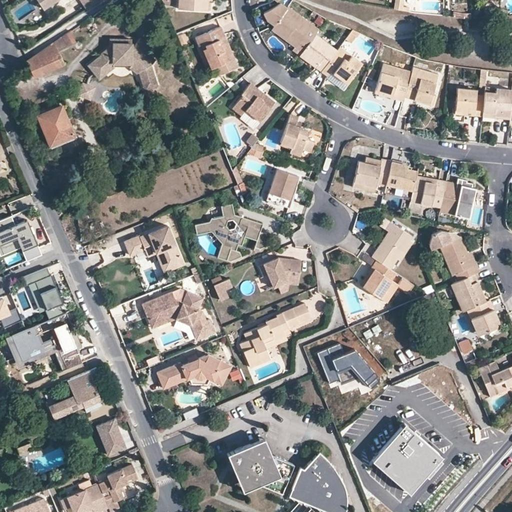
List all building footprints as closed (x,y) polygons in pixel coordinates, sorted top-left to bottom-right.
[(88,7),(83,0),(78,0),(84,9),(88,7)] [(178,0),(178,9),(206,11),(206,0),(178,0)] [(275,21),(288,5),(283,0),(276,0),(264,6),(268,15),(275,21)] [(314,33),(317,28),(288,5),(275,21),(273,24),(295,42),(293,45),(300,50),(314,33)] [(455,10),(454,15),(470,20),(471,15),(455,10)] [(271,27),(293,45),(295,42),(273,24),(271,27)] [(194,37),(200,49),(205,47),(213,66),(217,75),(237,67),(233,57),(230,59),(224,44),(227,43),(220,26),(194,37)] [(357,32),(351,29),(345,37),(351,41),(357,32)] [(65,64),(58,48),(75,41),(70,30),(27,60),(35,77),(65,64)] [(336,49),(314,33),(300,50),(310,58),(308,60),(321,70),(336,49)] [(150,61),(155,56),(148,50),(153,45),(140,34),(134,41),(131,41),(131,39),(120,41),(117,45),(110,46),(101,52),(102,53),(88,64),(95,74),(102,69),(106,70),(107,71),(114,66),(113,62),(129,61),(129,64),(137,70),(139,69),(142,77),(155,73),(150,61)] [(117,45),(120,41),(131,39),(131,36),(110,38),(110,46),(117,45)] [(233,57),(227,43),(224,44),(230,59),(233,57)] [(339,46),(336,49),(321,70),(327,74),(330,71),(347,84),(362,63),(339,46)] [(200,49),(199,49),(208,69),(213,66),(205,47),(200,49)] [(300,51),(297,53),(308,60),(310,58),(300,50),(300,51)] [(402,100),(404,96),(411,72),(382,63),(374,92),(402,100)] [(370,66),(366,75),(371,77),(374,68),(370,66)] [(412,67),(411,72),(404,96),(432,104),(435,94),(431,93),(437,75),(412,67)] [(98,78),(107,71),(106,70),(102,69),(95,74),(98,78)] [(330,71),(327,74),(326,76),(343,88),(347,84),(330,71)] [(158,82),(155,73),(142,77),(146,86),(158,82)] [(240,114),(244,109),(258,120),(273,101),(249,81),(241,93),(241,94),(231,107),(240,114)] [(78,95),(91,99),(95,86),(82,83),(78,95)] [(511,89),(486,87),(485,97),(483,117),(511,120),(511,104),(511,89)] [(483,117),(485,97),(477,96),(477,90),(458,89),(456,110),(475,112),(474,117),(483,117)] [(38,116),(49,144),(73,134),(62,105),(38,116)] [(308,129),(300,126),(295,125),(297,120),(298,116),(290,113),(280,141),(292,146),(290,151),(300,154),(303,147),(310,150),(314,140),(306,136),(308,129)] [(73,134),(49,144),(50,147),(75,137),(73,134)] [(257,142),(255,149),(262,151),(264,145),(257,142)] [(303,147),(300,154),(307,157),(310,150),(303,147)] [(262,151),(255,149),(253,154),(260,157),(262,151)] [(389,184),(394,163),(394,161),(384,159),(384,161),(369,157),(368,162),(360,160),(354,186),(375,191),(377,184),(388,186),(389,184)] [(418,178),(419,175),(420,172),(410,170),(410,167),(394,163),(389,184),(388,186),(387,194),(414,200),(418,178)] [(299,175),(276,167),(265,199),(288,207),(299,175)] [(419,175),(418,178),(439,183),(440,179),(419,175)] [(444,209),(450,182),(440,179),(439,183),(418,178),(414,200),(413,202),(444,209)] [(457,188),(458,183),(450,182),(444,209),(443,212),(469,218),(475,192),(466,190),(457,188)] [(208,220),(194,224),(197,234),(210,230),(220,243),(216,256),(225,259),(229,248),(235,250),(237,243),(240,244),(243,235),(247,226),(258,230),(261,224),(232,213),(230,203),(219,206),(222,214),(213,218),(209,216),(208,220)] [(80,212),(62,219),(75,250),(84,246),(86,245),(78,227),(85,224),(80,212)] [(33,233),(30,226),(27,219),(15,224),(11,215),(0,219),(0,246),(0,247),(18,240),(20,246),(26,260),(41,254),(33,233)] [(384,229),(390,221),(383,217),(378,225),(384,229)] [(384,229),(388,231),(393,223),(390,221),(384,229)] [(393,223),(388,231),(371,256),(376,259),(389,268),(397,257),(408,240),(411,235),(393,223)] [(143,250),(145,255),(154,251),(155,254),(161,252),(168,270),(183,264),(167,226),(139,237),(138,236),(123,242),(128,255),(143,250)] [(267,242),(262,232),(258,230),(247,226),(243,235),(255,239),(252,245),(257,247),(267,242)] [(462,238),(456,234),(442,231),(437,233),(434,246),(435,249),(442,246),(462,238)] [(474,267),(468,254),(462,238),(442,246),(454,276),(457,275),(460,282),(476,275),(481,273),(478,266),(474,267)] [(0,254),(20,246),(18,240),(0,247),(0,246),(0,254)] [(408,240),(397,257),(400,259),(411,242),(408,240)] [(239,254),(237,250),(235,250),(229,248),(225,259),(227,259),(239,254)] [(161,252),(155,254),(162,272),(168,270),(161,252)] [(474,267),(478,266),(471,252),(468,254),(474,267)] [(300,259),(290,259),(290,263),(280,262),(278,258),(269,261),(281,293),(287,291),(288,283),(299,284),(300,259)] [(389,268),(376,259),(372,266),(376,269),(364,287),(382,299),(393,282),(398,274),(389,268)] [(281,293),(269,261),(259,265),(263,276),(268,275),(273,287),(277,286),(280,293),(281,293)] [(376,269),(372,266),(360,284),(364,287),(376,269)] [(61,297),(51,274),(50,274),(47,267),(23,276),(26,284),(28,283),(35,281),(46,308),(44,309),(48,318),(49,318),(64,312),(60,303),(58,298),(61,297)] [(476,275),(460,282),(453,285),(464,313),(469,311),(488,302),(476,275)] [(228,278),(213,284),(216,292),(224,289),(232,286),(228,278)] [(413,284),(404,278),(399,286),(408,292),(413,284)] [(46,308),(35,281),(28,283),(39,311),(44,309),(46,308)] [(399,286),(393,282),(382,299),(387,303),(399,286)] [(172,290),(158,296),(141,303),(147,317),(151,315),(155,325),(170,319),(170,317),(174,315),(175,317),(190,323),(195,337),(213,330),(208,317),(204,318),(200,309),(200,307),(198,307),(203,295),(187,289),(183,301),(175,298),(172,290)] [(224,289),(216,292),(219,300),(227,297),(224,289)] [(13,323),(5,303),(2,304),(0,299),(0,319),(1,321),(3,327),(13,323)] [(491,301),(488,302),(469,311),(480,336),(502,327),(491,301)] [(285,335),(285,334),(283,328),(287,326),(310,316),(305,302),(276,315),(277,317),(265,322),(265,323),(243,333),(246,340),(239,343),(249,366),(269,358),(265,348),(263,342),(272,338),(273,340),(285,335)] [(73,330),(66,311),(64,312),(49,318),(56,336),(39,343),(32,326),(11,334),(13,340),(12,341),(20,359),(21,358),(24,364),(58,350),(65,368),(81,361),(75,348),(68,332),(73,330)] [(155,325),(151,315),(147,317),(151,327),(155,325)] [(80,346),(73,330),(68,332),(75,348),(80,346)] [(20,370),(56,355),(62,369),(65,368),(58,350),(24,364),(21,358),(20,359),(12,341),(13,340),(11,334),(6,336),(20,370)] [(287,339),(285,335),(273,340),(272,338),(263,342),(265,348),(287,339)] [(459,343),(467,363),(477,358),(469,339),(459,343)] [(343,353),(339,343),(317,352),(328,382),(339,378),(341,382),(357,375),(369,387),(378,380),(376,377),(377,375),(355,349),(343,353)] [(489,395),(506,388),(505,385),(511,382),(511,376),(511,375),(511,374),(511,352),(511,353),(511,355),(511,362),(498,368),(494,360),(478,367),(489,395)] [(229,363),(207,353),(197,358),(188,361),(181,364),(180,362),(156,371),(162,387),(188,376),(194,374),(194,375),(195,376),(196,376),(197,377),(198,377),(199,377),(200,377),(201,377),(201,376),(202,376),(202,375),(203,375),(204,374),(209,376),(221,382),(229,363)] [(97,374),(93,367),(71,376),(77,393),(53,403),(58,415),(89,402),(91,407),(101,403),(91,376),(97,374)] [(242,375),(238,367),(229,370),(233,379),(242,375)] [(209,376),(204,374),(203,375),(202,375),(202,376),(201,376),(201,377),(200,377),(199,377),(198,377),(197,377),(196,376),(195,376),(194,375),(194,374),(188,376),(191,383),(207,383),(209,376)] [(465,405),(460,408),(466,422),(472,419),(465,405)] [(188,422),(200,417),(197,408),(184,414),(188,422)] [(124,446),(113,417),(95,424),(106,453),(124,446)] [(404,423),(401,426),(408,432),(410,430),(413,432),(414,431),(404,423)] [(409,493),(425,474),(427,476),(442,460),(439,458),(442,455),(414,431),(413,432),(410,430),(408,432),(401,426),(371,460),(409,493)] [(264,439),(250,445),(271,453),(264,439)] [(272,456),(271,453),(250,445),(237,450),(228,454),(232,464),(237,475),(259,484),(281,493),(285,483),(286,484),(291,471),(294,465),(272,456)] [(300,468),(297,474),(293,486),(315,506),(328,511),(348,511),(350,504),(349,492),(341,477),(330,463),(319,452),(304,469),(300,468)] [(97,483),(106,506),(108,510),(117,507),(114,500),(121,498),(116,486),(119,484),(125,482),(124,480),(130,477),(131,480),(136,478),(131,464),(105,474),(107,479),(97,483)] [(297,474),(291,471),(286,484),(293,486),(297,474)] [(259,484),(237,475),(244,491),(259,484)] [(106,506),(97,483),(60,498),(64,508),(70,506),(73,511),(74,511),(83,509),(90,505),(92,509),(93,511),(106,506)] [(315,506),(293,486),(289,496),(315,506)] [(48,511),(42,498),(7,511),(48,511)]
